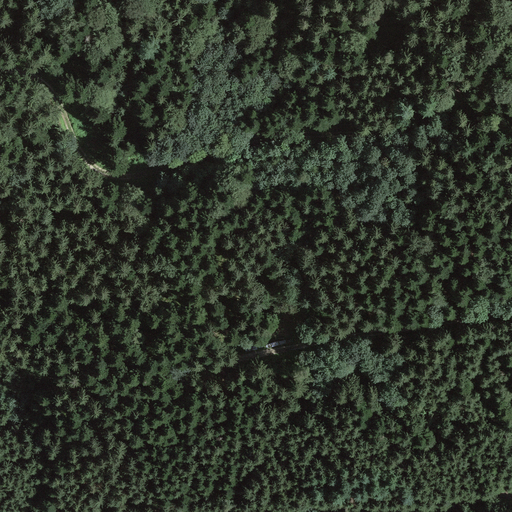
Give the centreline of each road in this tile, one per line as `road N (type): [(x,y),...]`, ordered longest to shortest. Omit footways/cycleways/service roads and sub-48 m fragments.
road 1 (track): [(0,351),(94,383),(511,311)]
road 2 (track): [(0,67),(24,69),(51,85),(81,154),(112,175),(272,134),(363,133),(453,95)]
road 3 (track): [(511,496),(283,511)]
